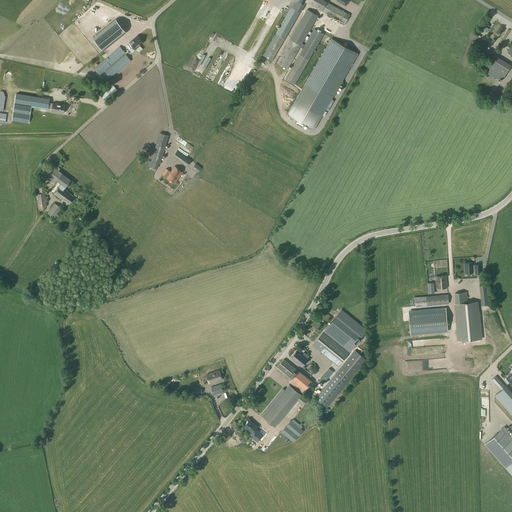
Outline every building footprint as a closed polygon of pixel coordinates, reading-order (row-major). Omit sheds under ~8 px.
[(322,0),(305,0),(305,2),(322,11),(327,2),(322,0)] [(327,2),(322,11),(345,24),(350,15),(327,2)] [(291,7),(263,55),(272,61),(300,12),(291,7)] [(307,11),(276,63),(287,69),(300,47),(303,49),(285,80),(294,85),(324,35),(314,29),(305,45),(302,44),(317,17),(307,11)] [(126,33),(114,20),(92,40),(104,53),(126,33)] [(137,36),(130,43),(135,49),(143,42),(137,36)] [(331,38),(287,115),(313,130),(358,54),(331,38)] [(483,41),(470,62),(476,66),(489,44),(483,41)] [(198,64),(205,67),(215,45),(208,42),(198,64)] [(119,46),(94,69),(99,75),(125,53),(119,46)] [(135,51),(129,56),(132,60),(138,56),(135,51)] [(125,55),(104,72),(110,78),(131,61),(125,55)] [(493,55),(492,56),(490,60),(484,70),(502,81),(511,66),(493,55)] [(138,57),(114,76),(119,83),(143,63),(138,57)] [(224,68),(216,84),(222,86),(230,71),(224,68)] [(511,87),(506,84),(501,92),(506,96),(511,87)] [(105,101),(117,90),(113,86),(101,97),(105,101)] [(16,93),(15,102),(48,108),(52,108),(52,111),(63,114),(65,105),(53,103),(53,104),(49,103),(50,99),(16,93)] [(500,93),(496,100),(502,103),(506,97),(500,93)] [(15,104),(12,120),(28,123),(31,107),(15,104)] [(151,162),(158,164),(160,164),(168,136),(160,133),(151,161),(151,162)] [(177,151),(172,157),(186,167),(191,161),(177,151)] [(196,164),(192,169),(198,173),(201,168),(196,164)] [(52,166),(46,175),(48,176),(47,178),(54,184),(56,181),(61,184),(60,186),(64,189),(71,180),(52,166)] [(166,169),(162,175),(174,184),(183,172),(174,167),(169,174),(168,173),(169,171),(166,169)] [(39,194),(36,194),(39,210),(43,210),(47,206),(43,178),(37,179),(39,194)] [(60,186),(54,194),(61,199),(69,204),(74,197),(64,189),(60,186)] [(54,203),(47,213),(54,218),(61,208),(54,203)] [(472,262),(464,263),(465,273),(473,273),(472,271),(475,271),(475,274),(480,274),(479,264),(475,265),(475,266),(472,266),(472,262)] [(446,276),(436,277),(437,289),(447,288),(446,276)] [(466,292),(454,293),(455,303),(454,303),(458,341),(480,339),(477,301),(467,302),(466,292)] [(448,294),(414,297),(415,307),(449,304),(448,294)] [(340,309),(312,345),(338,366),(365,331),(365,328),(340,309)] [(446,318),(409,321),(410,334),(447,331),(446,318)] [(306,337),(311,331),(306,327),(301,333),(306,337)] [(297,350),(290,358),(301,367),(308,359),(297,350)] [(341,367),(316,398),(327,407),(352,376),(365,359),(354,350),(341,367)] [(276,367),(291,379),(305,390),(312,382),(283,359),(276,367)] [(311,365),(308,369),(310,373),(314,374),(317,370),(315,366),(311,365)] [(329,368),(318,381),(323,384),(333,371),(329,368)] [(219,370),(206,374),(209,384),(222,380),(219,370)] [(511,393),(496,376),(491,380),(501,390),(494,396),(511,415),(511,393)] [(291,379),(289,382),(303,393),(305,390),(291,379)] [(221,384),(211,387),(213,395),(223,392),(221,384)] [(283,389),(261,415),(268,421),(275,427),(297,401),(303,406),(307,400),(289,385),(285,391),(283,389)] [(487,416),(486,388),(479,388),(480,417),(487,416)] [(290,421),(281,432),(293,443),(303,431),(300,429),(302,427),(293,419),(291,422),(290,421)] [(249,420),(244,426),(249,431),(249,432),(253,435),(251,437),(257,442),(262,435),(255,429),(257,427),(249,420)] [(511,435),(504,427),(484,445),(511,475),(511,435)]
